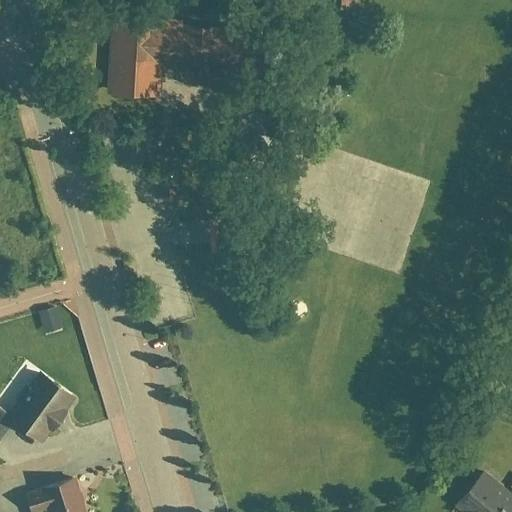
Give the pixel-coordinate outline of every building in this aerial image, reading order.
[(258,73),(260,29),(183,24),(184,20),(112,14),(107,93),(161,98),(163,67),(258,73)] [(46,330),(64,324),(57,303),(39,309),(46,330)] [(11,420),(40,440),(74,393),(36,366),(6,408),(2,413),(11,420)] [(0,434),(11,420),(2,413),(6,408),(0,403),(0,434)] [(469,511),(511,511),(511,491),(485,467),(456,500),(469,511)] [(47,511),(83,511),(86,511),(75,473),(22,489),(29,510),(45,505),(47,511)]
